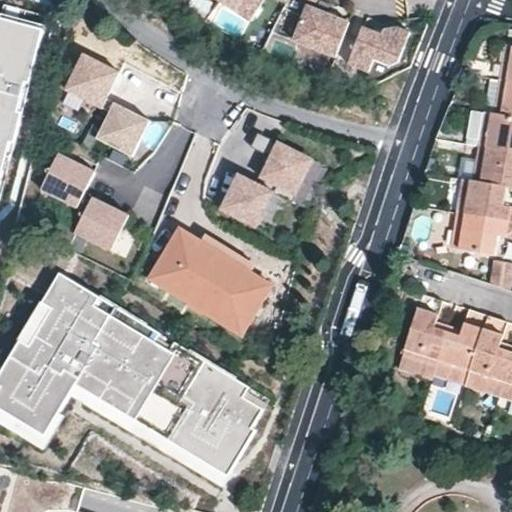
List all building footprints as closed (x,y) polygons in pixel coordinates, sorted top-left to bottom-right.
[(259,0),(223,0),(248,17),(259,0)] [(336,54),(349,19),(307,3),(294,38),(336,54)] [(0,196),(45,25),(0,13),(0,196)] [(382,32),(363,24),(349,62),(369,69),(374,56),(390,63),(398,59),(410,30),(398,25),(384,27),(382,32)] [(511,47),(506,46),(500,81),(511,82),(511,47)] [(102,107),(120,71),(84,53),(66,89),(102,107)] [(494,113),(500,81),(491,79),(485,112),(494,113)] [(511,82),(500,81),(494,113),(511,116),(511,82)] [(133,156),(151,120),(115,102),(97,138),(133,156)] [(479,147),(485,112),(473,110),(472,111),(467,144),(479,147)] [(485,112),(479,147),(511,152),(511,116),(494,113),(485,112)] [(238,169),(219,205),(254,223),(273,188),(272,187),(275,181),(295,191),(313,156),(278,137),(277,140),(259,130),(253,143),(271,152),(256,179),(238,169)] [(511,152),(479,147),(473,180),(508,186),(511,187),(511,152)] [(59,153),(41,188),(86,211),(75,232),(111,250),(129,214),(93,196),(91,201),(82,196),(95,171),(59,153)] [(460,214),(511,223),(511,207),(504,206),(508,186),(473,180),(466,178),(460,214)] [(499,236),(511,238),(511,223),(460,214),(454,247),(497,255),(499,236)] [(220,285),(207,277),(216,264),(222,255),(204,243),(183,229),(151,277),(240,337),(248,326),(273,289),(252,275),(234,263),(228,273),(220,285)] [(209,236),(204,243),(222,255),(234,263),(252,275),(257,268),(209,236)] [(222,255),(216,264),(228,273),(234,263),(222,255)] [(488,282),(511,287),(511,282),(511,261),(493,258),(488,282)] [(270,400),(60,275),(24,335),(0,375),(0,386),(0,424),(39,448),(70,395),(223,487),(257,429),(253,428),(270,400)] [(436,298),(424,294),(401,369),(433,379),(435,374),(448,331),(436,327),(444,301),(436,298)] [(481,313),(470,309),(461,335),(448,331),(435,374),(466,384),(488,315),(481,313)] [(501,349),(509,322),(499,319),(488,315),(466,384),(498,394),(511,352),(501,349)] [(511,351),(511,352),(498,394),(511,398),(511,351)]
